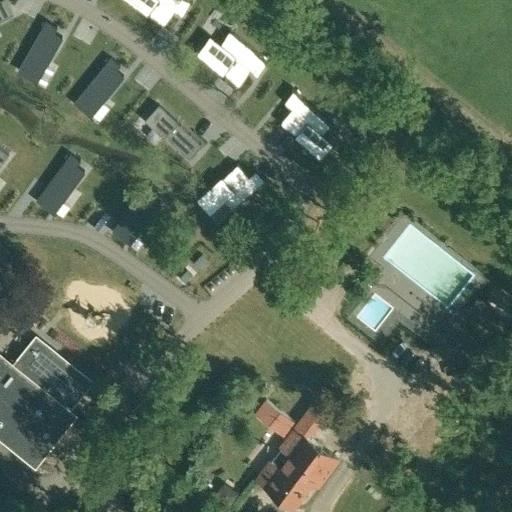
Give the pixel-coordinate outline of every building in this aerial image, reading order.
[(0,0),(0,20),(14,13),(7,0),(0,0)] [(131,0),(165,24),(175,10),(182,16),(191,5),(184,0),(131,0)] [(235,0),(228,10),(238,18),(251,0),(235,0)] [(290,58),(303,38),(266,13),(252,33),(290,58)] [(19,69),(35,79),(46,59),(49,61),(63,36),(54,31),(57,25),(47,20),(19,69)] [(189,61),(203,36),(189,27),(174,53),(189,61)] [(19,28),(12,44),(28,51),(35,35),(19,28)] [(210,38),(199,51),(239,86),(250,73),(257,79),(267,68),(231,37),(222,48),(210,38)] [(75,101),(90,113),(104,95),(106,97),(124,75),(116,69),(120,64),(111,56),(75,101)] [(61,91),(74,79),(65,69),(52,81),(61,91)] [(327,98),(350,114),(365,92),(342,76),(327,98)] [(292,108),(280,121),(320,155),(332,142),(320,132),(329,121),(297,94),(294,91),(284,102),(292,108)] [(202,144),(159,104),(146,118),(164,135),(165,135),(189,157),(202,144)] [(126,119),(110,138),(120,146),(136,128),(126,119)] [(0,146),(0,165),(9,153),(0,146)] [(71,152),(37,198),(53,209),(61,198),(62,199),(65,195),(64,194),(66,191),(68,193),(85,170),(77,164),(81,159),(71,152)] [(238,162),(198,197),(210,211),(228,195),(237,205),(266,180),(257,169),(249,175),(238,162)] [(92,172),(82,183),(92,191),(101,180),(92,172)] [(189,202),(201,185),(194,180),(182,197),(189,202)] [(147,183),(113,229),(129,240),(142,222),(144,224),(161,201),(153,195),(157,190),(147,183)] [(0,213),(11,201),(0,191),(0,213)] [(193,222),(209,227),(213,216),(198,210),(193,222)] [(224,237),(233,242),(240,229),(231,224),(224,237)] [(208,260),(202,255),(194,262),(201,268),(208,260)] [(193,276),(187,270),(180,278),(186,283),(193,276)] [(493,310),(478,297),(467,309),(483,322),(493,310)] [(317,392),(346,361),(288,305),(276,317),(272,313),(254,331),(317,392)] [(0,353),(0,433),(35,462),(75,413),(69,407),(90,379),(37,336),(14,363),(0,353)] [(132,410),(146,424),(158,411),(144,397),(132,410)] [(310,438),(330,409),(317,399),(261,477),(296,503),(312,482),(319,487),(339,459),(310,438)] [(272,425),(271,426),(285,437),(296,422),(282,411),(283,411),(270,401),(259,416),(272,425)] [(229,506),(239,493),(224,481),(214,494),(229,506)] [(404,485),(375,511),(406,511),(419,500),(404,485)]
